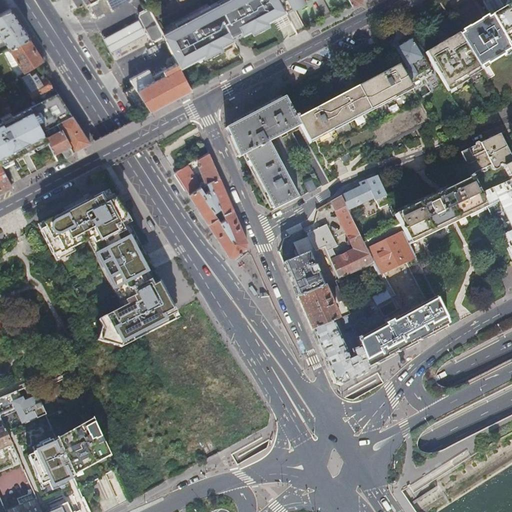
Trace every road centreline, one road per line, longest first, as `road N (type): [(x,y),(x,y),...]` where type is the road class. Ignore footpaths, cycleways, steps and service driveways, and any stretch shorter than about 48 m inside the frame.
road 1 (primary): [(511,343),(232,511)]
road 2 (secondary): [(33,0),(185,235)]
road 3 (residential): [(261,235),(330,190),(511,118)]
road 4 (secondary): [(204,103),(0,209)]
road 5 (secondary): [(401,0),(204,103)]
road 6 (primary): [(320,511),(418,446),(511,399)]
road 7 (secondary): [(318,407),(185,235)]
road 8 (residential): [(318,407),(321,378),(261,235)]
road 9 (secondary): [(185,235),(190,259),(264,361)]
road 10 (residential): [(261,235),(204,103)]
